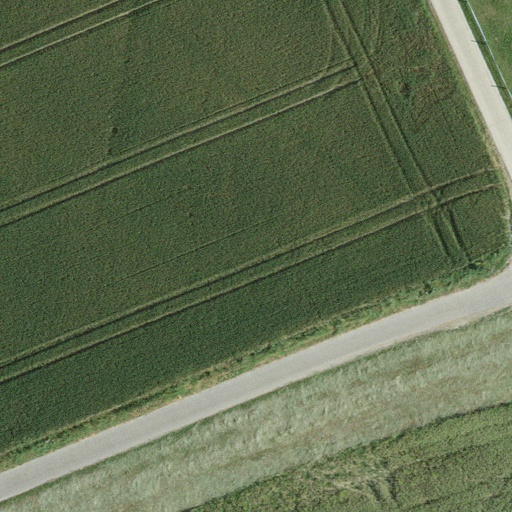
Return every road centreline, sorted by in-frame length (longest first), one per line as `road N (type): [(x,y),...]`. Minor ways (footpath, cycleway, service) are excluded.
road 1 (residential): [(511,292),(153,414),(0,484)]
road 2 (track): [(443,0),(511,147)]
